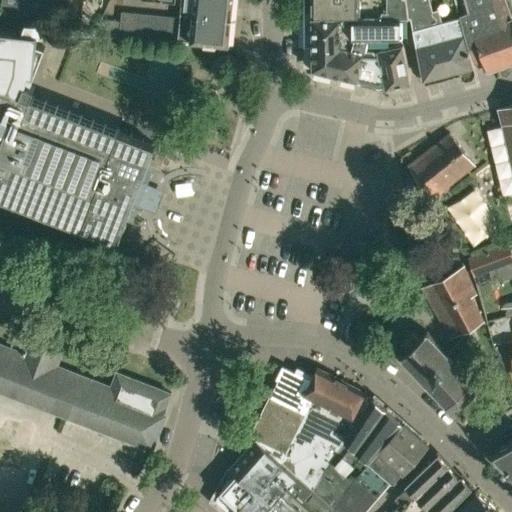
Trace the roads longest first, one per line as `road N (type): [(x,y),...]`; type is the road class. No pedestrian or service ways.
road 1 (residential): [(464,449),(407,392),(340,351),(278,335),(206,337)]
road 2 (residential): [(206,337),(242,183),(275,96)]
road 3 (residential): [(511,83),(385,113),(275,96)]
road 4 (residential): [(141,511),(169,473),(206,337)]
road 5 (residential): [(115,320),(0,280)]
